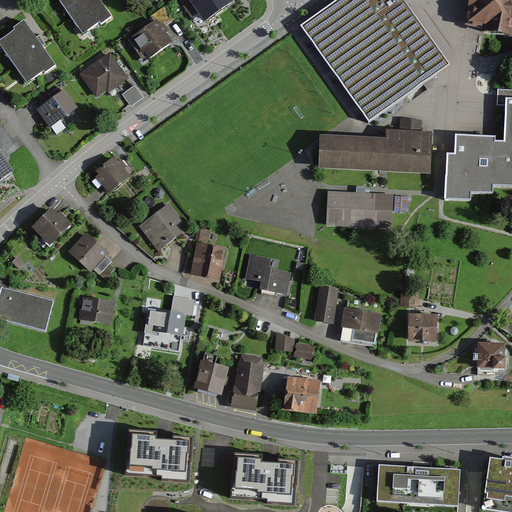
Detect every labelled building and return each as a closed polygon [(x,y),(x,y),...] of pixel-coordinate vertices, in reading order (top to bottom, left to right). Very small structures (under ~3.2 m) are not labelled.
[(57,0),(83,36),(99,25),(101,27),(112,19),(98,0),(57,0)] [(193,0),(183,7),(191,18),(198,13),(203,22),(232,3),(229,0),(193,0)] [(340,0),(324,11),(301,30),(368,125),(449,67),(413,19),(400,0),(340,0)] [(511,0),(470,0),(467,26),(484,29),(483,35),(511,39),(511,0)] [(14,30),(16,32),(0,43),(0,46),(27,85),(44,74),(46,75),(56,68),(23,23),(14,30)] [(157,23),(130,41),(145,61),(171,43),(157,23)] [(110,55),(80,75),(96,99),(126,79),(110,55)] [(134,87),(122,95),(130,107),(142,99),(134,87)] [(76,109),(60,88),(50,95),(53,98),(36,110),(50,128),(76,109)] [(511,100),(504,100),(502,144),(494,143),(495,139),(453,137),(453,149),(452,156),(446,156),(444,201),(469,202),(469,194),(490,195),(491,189),(511,190),(511,100)] [(321,135),(320,169),(431,174),(433,132),(420,131),(420,121),(410,120),(401,120),(401,130),(387,129),(386,138),(321,135)] [(0,182),(14,172),(6,161),(0,152),(0,182)] [(94,177),(107,193),(128,176),(115,160),(94,177)] [(361,196),(328,194),(326,227),(392,230),(393,197),(361,196)] [(409,198),(395,198),(395,212),(408,213),(409,198)] [(170,206),(140,227),(158,252),(182,236),(175,227),(182,223),(170,206)] [(53,212),(34,231),(51,247),(72,226),(64,218),(60,215),(58,217),(53,212)] [(197,228),(195,241),(207,243),(210,231),(197,228)] [(96,245),(85,235),(68,254),(91,275),(94,271),(106,258),(108,255),(96,245)] [(226,249),(198,244),(191,277),(219,283),(226,249)] [(272,261),(251,257),(246,281),(263,284),(261,293),(287,298),(291,275),(270,271),(272,261)] [(106,258),(94,271),(105,281),(115,271),(110,265),(112,263),(106,258)] [(339,291),(321,288),(315,324),(333,327),(339,291)] [(53,303),(1,290),(0,295),(0,322),(46,334),(53,303)] [(402,295),(402,310),(418,310),(419,296),(402,295)] [(196,302),(173,298),(171,311),(170,314),(189,317),(193,318),(196,302)] [(115,305),(83,300),(80,322),(111,327),(113,312),(115,305)] [(171,311),(149,307),(143,340),(145,340),(143,347),(178,353),(181,341),(184,342),(189,317),(170,314),(171,311)] [(382,317),(345,311),(342,332),(353,333),(352,342),(375,346),(377,336),(379,336),(382,317)] [(511,316),(509,315),(500,329),(511,336),(511,316)] [(423,317),(409,317),(409,344),(437,345),(437,317),(423,317)] [(294,342),(277,334),(276,352),(293,353),(294,342)] [(314,347),(296,345),(295,358),(313,360),(314,347)] [(505,347),(479,346),(478,373),(493,373),(493,375),(504,376),(505,354),(505,347)] [(203,360),(201,360),(193,387),(209,391),(221,395),(229,367),(215,364),(217,355),(205,352),(203,360)] [(241,353),(237,366),(235,384),(233,383),(230,407),(256,411),(259,392),(261,392),(264,369),(262,358),(241,353)] [(320,380),(288,376),(284,411),(316,414),(320,380)] [(155,432),(129,430),(127,474),(162,476),(162,479),(189,481),(192,437),(174,436),(173,441),(155,440),(155,432)] [(215,448),(203,447),(202,466),(214,467),(215,448)] [(261,455),(235,453),(232,496),(268,499),(268,501),(295,503),(298,460),(279,459),(279,463),(261,462),(261,455)] [(496,459),(490,459),(483,510),(503,511),(511,511),(511,460),(503,459),(503,460),(496,459)] [(430,469),(380,466),(377,503),(457,508),(459,471),(430,469)]
